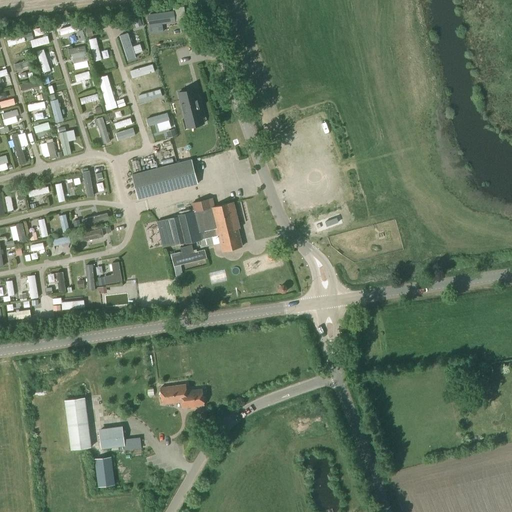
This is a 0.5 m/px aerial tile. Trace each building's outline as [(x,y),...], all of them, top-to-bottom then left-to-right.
[(173,13),(144,17),(145,24),(159,22),(160,25),(162,25),(162,21),(174,20),(174,21),(186,20),(184,7),(172,8),(173,13)] [(76,26),(59,30),(61,37),(78,33),(76,26)] [(135,58),(127,33),(119,36),(127,60),(135,58)] [(23,37),(7,40),(9,48),(25,44),(23,37)] [(46,37),(29,41),(31,49),(48,45),(46,37)] [(88,40),(95,64),(102,62),(96,38),(88,40)] [(168,43),(173,62),(191,57),(186,39),(168,43)] [(84,46),(66,49),(68,59),(86,56),(84,46)] [(45,51),(37,52),(42,74),(50,73),(45,51)] [(165,59),(157,61),(159,69),(168,67),(165,59)] [(29,62),(14,65),(16,72),(31,69),(29,62)] [(128,69),(130,79),(153,72),(150,62),(128,69)] [(169,72),(174,87),(194,80),(188,65),(169,72)] [(90,73),(75,77),(76,84),(92,80),(90,73)] [(108,77),(100,79),(107,106),(115,104),(108,77)] [(38,83),(22,87),(23,93),(39,89),(38,83)] [(136,95),(138,103),(162,96),(159,88),(136,95)] [(195,89),(178,93),(185,121),(202,117),(195,89)] [(97,96),(80,100),(82,106),(99,102),(97,96)] [(14,100),(0,103),(0,106),(1,109),(16,106),(14,100)] [(58,100),(51,101),(56,123),(63,121),(58,100)] [(43,102),(29,106),(30,113),(45,110),(43,102)] [(161,105),(146,109),(148,116),(163,112),(161,105)] [(18,112),(2,116),(5,127),(20,123),(18,112)] [(168,116),(146,122),(148,130),(170,123),(168,116)] [(104,119),(97,121),(102,146),(110,144),(104,119)] [(130,121),(114,124),(116,130),(131,126),(130,121)] [(48,124),(34,127),(36,135),(50,132),(48,124)] [(115,133),(117,141),(134,137),(132,128),(115,133)] [(65,135),(59,136),(64,157),(70,156),(65,135)] [(20,137),(12,139),(18,168),(26,166),(20,137)] [(53,143),(46,144),(50,160),(57,159),(53,143)] [(7,158),(0,159),(0,168),(9,166),(7,158)] [(137,200),(198,184),(192,159),(131,175),(137,200)] [(82,173),(87,197),(94,195),(89,172),(82,173)] [(70,181),(72,190),(78,189),(76,179),(70,181)] [(56,185),(59,203),(65,202),(61,184),(56,185)] [(48,187),(29,191),(30,199),(50,195),(48,187)] [(4,199),(8,214),(13,213),(10,197),(4,199)] [(215,207),(213,198),(191,203),(193,212),(174,216),(174,217),(166,219),(156,221),(162,248),(172,245),(181,243),(181,244),(200,240),(202,247),(214,245),(220,243),(222,252),(242,247),(238,229),(240,229),(233,202),(215,207)] [(60,216),(63,234),(70,233),(66,215),(60,216)] [(107,215),(83,220),(84,227),(109,222),(107,215)] [(39,221),(42,240),(47,239),(44,220),(39,221)] [(15,225),(19,245),(26,243),(22,224),(15,225)] [(102,232),(80,237),(81,244),(104,239),(102,232)] [(32,233),(32,242),(40,242),(40,233),(32,233)] [(69,239),(53,242),(54,248),(70,244),(69,239)] [(42,244),(31,246),(32,254),(44,251),(42,244)] [(193,250),(191,245),(184,247),(180,248),(181,252),(179,253),(179,252),(170,254),(174,267),(176,277),(183,275),(180,265),(205,259),(203,250),(196,252),(196,250),(193,250)] [(52,250),(44,251),(45,259),(52,259),(52,250)] [(113,276),(104,277),(105,285),(121,282),(118,263),(111,264),(113,276)] [(85,267),(88,292),(95,292),(92,266),(85,267)] [(64,273),(56,274),(59,295),(67,294),(64,273)] [(34,276),(28,277),(32,300),(38,299),(34,276)] [(12,281),(6,282),(9,300),(15,298),(12,281)] [(282,294),(285,293),(287,290),(287,287),(284,285),(280,285),(278,288),(279,292),(282,294)] [(82,301),(62,303),(63,313),(83,311),(82,301)] [(28,309),(8,313),(10,323),(30,318),(28,309)] [(187,391),(186,384),(160,388),(162,405),(181,402),(181,408),(204,405),(202,389),(187,391)] [(70,450),(91,447),(85,397),(64,400),(70,450)] [(124,439),(122,427),(115,427),(115,429),(104,430),(104,429),(98,430),(100,449),(124,446),(124,451),(142,449),(140,437),(124,439)] [(94,458),(97,487),(115,485),(111,456),(94,458)]
